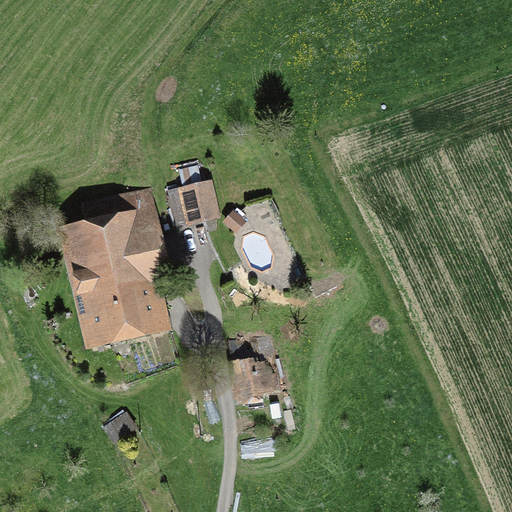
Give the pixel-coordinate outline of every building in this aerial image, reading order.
[(210,180),(168,189),(176,226),(218,217),(210,180)] [(149,185),(57,205),(89,354),(181,334),(149,185)] [(243,220),(232,213),(225,223),(236,231),(243,220)] [(268,335),(229,342),(240,401),(279,393),(268,335)] [(127,413),(104,426),(114,442),(137,429),(127,413)]
